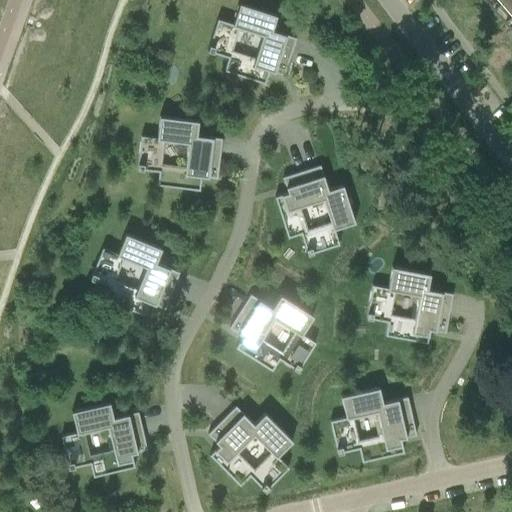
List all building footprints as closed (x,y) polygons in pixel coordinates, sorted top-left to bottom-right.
[(482,0),(492,11),(505,0),(482,0)] [(511,0),(505,0),(492,11),(503,24),(511,16),(511,0)] [(227,58),(223,71),(264,84),(268,71),(283,76),(295,39),(271,31),(276,16),(238,4),(232,24),(216,19),(206,51),(227,58)] [(511,16),(503,24),(511,34),(511,16)] [(136,169),(158,172),(156,185),(198,190),(200,177),(216,179),(221,139),(196,136),(197,120),(159,116),(156,138),(140,136),(136,169)] [(327,190),(319,167),(319,166),(282,178),(287,193),(274,197),(287,238),(288,237),(300,234),(300,235),(306,255),(307,254),(338,245),(333,229),(354,223),(342,187),(342,185),(328,190),(327,190)] [(89,279),(109,287),(104,300),(144,316),(149,303),(164,309),(178,273),(155,263),(161,249),(124,234),(116,254),(101,248),(89,279)] [(428,277),(429,274),(390,267),(386,288),(371,285),(365,318),(369,319),(386,322),(386,325),(384,335),(389,336),(426,343),(428,330),(444,333),(451,297),(451,294),(431,290),(426,289),(428,277)] [(279,295),(271,308),(265,305),(250,295),(249,295),(229,327),(230,327),(242,335),(242,336),(234,348),(271,371),(271,370),(278,359),(297,371),(314,343),(301,334),(312,316),(280,296),(279,295)] [(381,403),(378,390),(378,387),(340,396),(344,417),(329,421),(336,453),(339,453),(358,448),(358,451),(361,462),(364,461),(402,452),(399,439),(415,435),(407,400),(406,397),(385,402),(381,403)] [(60,436),(67,469),(89,464),(92,477),(134,467),(130,454),(146,450),(137,412),(112,418),(109,403),(71,412),(75,433),(60,436)] [(264,413),(253,424),(235,407),(234,406),(207,434),(218,445),(209,455),(239,485),(248,476),(250,477),(264,491),(287,468),(276,456),(291,441),(286,436),(265,414),(264,413)]
